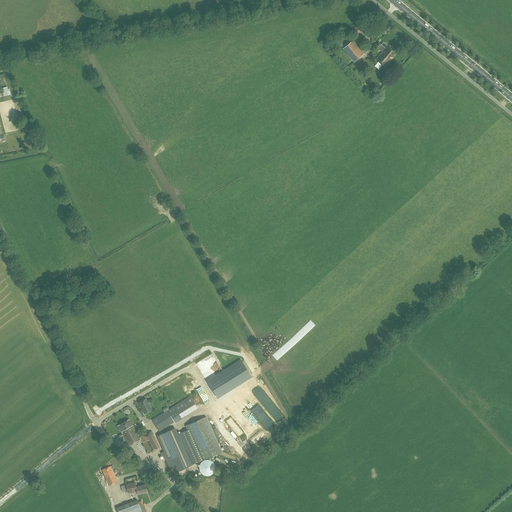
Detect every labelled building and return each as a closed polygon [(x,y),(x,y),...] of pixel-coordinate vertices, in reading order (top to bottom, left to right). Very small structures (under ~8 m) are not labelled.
[(354,34),(367,28),(364,22),(351,28),(354,34)] [(355,62),(365,53),(353,40),(343,49),(355,62)] [(386,49),(385,48),(381,45),(382,45),(378,42),(375,46),(378,49),(382,52),(376,59),(385,67),(394,57),(393,57),(396,53),(388,46),(386,49)] [(206,378),(218,395),(223,391),(211,375),(206,378)] [(175,423),(182,419),(198,408),(191,396),(174,406),(152,420),(159,431),(174,422),(175,423)] [(253,397),(246,402),(253,412),(250,414),(264,435),(278,425),(262,402),(259,405),(253,397)] [(145,414),(152,410),(146,398),(138,403),(145,414)] [(173,473),(222,451),(206,417),(186,426),(188,430),(178,434),(175,428),(158,435),(165,451),(161,453),(164,458),(166,457),(171,468),(173,473)] [(130,420),(129,419),(118,426),(119,429),(120,431),(121,431),(122,434),(123,434),(129,446),(141,439),(143,442),(149,454),(160,448),(153,434),(152,431),(139,438),(135,430),(132,423),(133,423),(131,420),(130,420)] [(223,426),(220,427),(228,441),(234,438),(227,426),(224,428),(223,426)] [(109,486),(112,485),(117,482),(111,466),(102,470),(109,486)] [(128,493),(137,491),(138,497),(146,495),(145,492),(147,492),(145,485),(136,487),(135,483),(126,485),(128,493)] [(137,500),(121,506),(117,508),(118,511),(142,511),(138,502),(137,500)]
